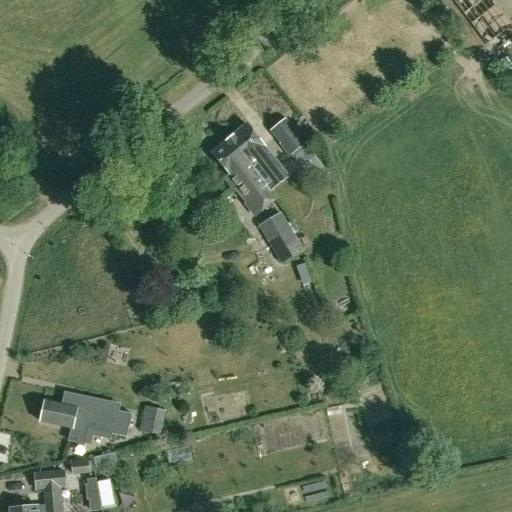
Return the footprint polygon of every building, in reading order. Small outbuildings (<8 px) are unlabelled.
[(495,2),(470,22),(486,44),(511,24),(495,2)] [(306,144),(289,122),(286,118),(283,120),(269,131),(290,157),(293,154),(296,152),(306,144)] [(267,147),(248,124),(230,139),(277,199),(279,198),(273,190),(290,177),(267,147)] [(277,199),(230,139),(213,152),(230,174),(223,180),(233,192),(235,191),(245,204),(244,205),(254,217),(266,208),(277,199)] [(281,264),(303,251),(281,213),(259,226),(281,264)] [(140,405),(117,399),(110,425),(134,431),(135,429),(140,430),(139,431),(160,436),(165,411),(144,406),(144,407),(140,406),(140,405)] [(73,429),(72,434),(88,437),(93,411),(46,401),(42,423),(73,429)] [(236,442),(217,446),(220,464),(239,461),(236,442)] [(113,454),(92,458),(90,459),(91,462),(88,462),(88,461),(71,462),(72,475),(89,474),(89,473),(93,472),(96,487),(106,485),(103,465),(116,461),(113,454)] [(11,509),(11,511),(62,511),(62,504),(64,504),(63,489),(68,489),(66,471),(35,473),(37,491),(45,491),(46,506),(11,509)] [(274,492),(254,497),(257,508),(277,503),(274,492)] [(89,499),(90,511),(102,511),(99,498),(89,499)]
